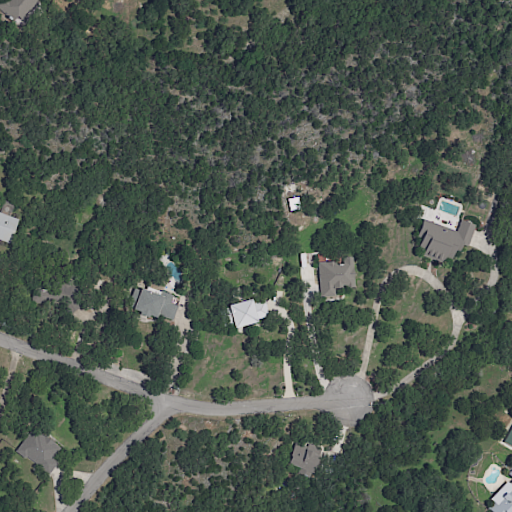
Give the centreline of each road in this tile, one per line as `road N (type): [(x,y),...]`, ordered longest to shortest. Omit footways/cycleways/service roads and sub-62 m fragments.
road 1 (residential): [(0,344),(162,403),(228,409),(348,398)]
road 2 (residential): [(162,403),(65,511)]
